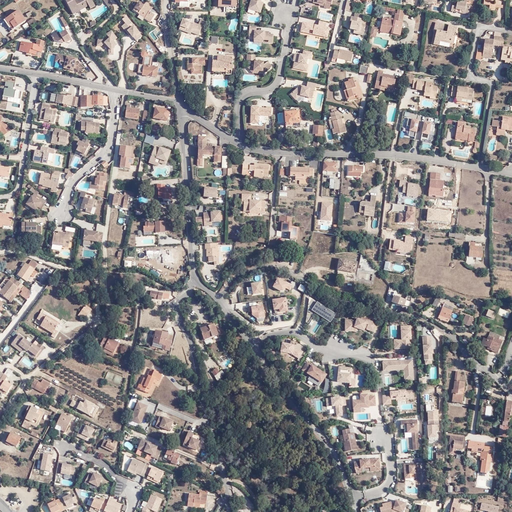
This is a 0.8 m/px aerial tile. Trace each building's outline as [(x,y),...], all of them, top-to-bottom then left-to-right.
[(74,9),(76,12),(88,5),(90,9),(95,5),(92,0),(63,0),(70,11),(74,9)] [(112,5),(108,0),(103,0),(108,8),(112,5)] [(217,0),(217,8),(225,9),(225,0),(217,0)] [(225,0),(225,9),(226,9),(227,7),(235,8),(235,0),(225,0)] [(249,0),(247,8),(255,10),(256,6),(260,8),(262,2),(259,1),(257,0),(249,0)] [(459,9),(468,11),(469,5),(465,4),(465,0),(458,0),(459,2),(455,1),(454,7),(450,6),(449,11),(458,13),(459,9)] [(494,6),(494,3),(490,3),(490,0),(482,0),(483,4),(489,5),(489,8),(493,9),(494,6)] [(150,13),(154,9),(148,3),(144,7),(139,4),(135,10),(140,12),(141,12),(148,17),(145,20),(151,24),(155,17),(150,13)] [(25,23),(17,12),(3,20),(6,25),(8,24),(10,27),(6,29),(8,33),(25,23)] [(118,23),(129,36),(131,34),(136,41),(143,36),(127,16),(118,23)] [(363,19),(362,18),(353,17),(351,16),(350,21),(351,21),(354,21),(353,25),(350,24),(350,28),(363,31),(365,23),(362,23),(363,19)] [(31,26),(37,21),(33,17),(28,22),(31,26)] [(400,22),(401,19),(394,17),(393,18),(388,17),(388,18),(383,17),(383,19),(381,19),(379,28),(379,31),(386,33),(386,31),(390,31),(390,33),(399,35),(401,22),(400,22)] [(204,21),(200,19),(197,25),(182,19),(178,28),(198,36),(204,21)] [(325,21),(318,20),(317,25),(314,24),(313,26),(309,25),(309,23),(301,22),(299,31),(307,33),(308,29),(312,30),(312,34),(322,36),(325,21)] [(436,31),(442,33),(444,25),(435,23),(433,31),(436,31)] [(255,31),(255,26),(249,26),(248,36),(254,36),(254,40),(263,41),(263,39),(268,40),(268,43),(272,43),(272,35),(268,35),(268,32),(261,32),(261,33),(260,33),(259,31),(255,31)] [(379,31),(379,28),(370,26),(368,37),(373,38),(374,38),(375,36),(376,31),(378,32),(379,31)] [(452,36),(455,36),(457,28),(448,26),(446,34),(442,33),(436,31),(433,45),(440,46),(441,42),(450,44),(452,36)] [(60,34),(52,39),(54,42),(63,44),(65,43),(67,44),(71,44),(72,43),(72,41),(65,31),(60,34)] [(113,53),(116,33),(106,31),(105,39),(98,38),(96,51),(113,53)] [(179,41),(192,46),(195,38),(182,33),(179,41)] [(498,41),(502,42),(503,36),(501,35),(501,37),(493,36),(493,40),(484,39),(482,53),(490,55),(492,44),(497,45),(498,41)] [(45,42),(37,41),(36,45),(22,42),(19,51),(35,55),(37,51),(42,52),(45,42)] [(511,48),(502,47),(500,59),(504,60),(509,61),(510,58),(511,58),(511,48)] [(311,51),(304,50),(302,55),(295,54),(293,62),(294,62),(293,68),(302,70),(303,64),(306,64),(307,58),(310,58),(311,51)] [(338,59),(344,60),(350,62),(353,53),(339,51),(339,52),(339,54),(334,53),(332,63),(337,64),(337,62),(338,59)] [(157,77),(158,67),(149,66),(150,56),(146,55),(145,53),(142,52),(141,54),(140,56),(141,57),(143,58),(142,64),(139,64),(138,72),(142,72),(142,75),(157,77)] [(74,62),(75,59),(56,54),(54,62),(58,63),(60,66),(63,67),(63,69),(72,71),(73,68),(75,69),(77,72),(82,68),(78,63),(74,62)] [(254,62),(255,55),(247,55),(246,62),(248,62),(248,68),(249,70),(256,71),(259,68),(262,73),(271,66),(267,61),(264,64),(261,64),(259,61),(257,62),(254,62)] [(201,65),(206,65),(206,58),(196,57),(196,58),(187,57),(186,69),(189,69),(189,73),(200,74),(201,65)] [(211,68),(221,68),(221,57),(212,57),(211,68)] [(225,68),(225,73),(225,75),(230,76),(232,58),(221,57),(221,68),(225,68)] [(368,66),(361,65),(359,73),(367,74),(368,66)] [(376,88),(382,90),(382,87),(387,89),(387,87),(395,89),(398,77),(384,74),(384,72),(380,71),(376,88)] [(406,74),(405,82),(413,84),(414,79),(414,75),(406,74)] [(355,97),(356,99),(361,98),(357,82),(354,82),(353,79),(347,81),(347,83),(344,84),(345,88),(346,91),(348,99),(355,97)] [(417,80),(417,84),(416,89),(421,91),(422,88),(425,89),(424,91),(424,96),(430,97),(431,95),(437,96),(438,86),(432,85),(432,83),(417,80)] [(15,88),(15,82),(5,81),(4,100),(8,101),(9,98),(19,99),(20,89),(15,88)] [(315,83),(307,81),(306,88),(299,87),(291,94),(296,100),(300,95),(311,97),(313,89),(314,89),(315,83)] [(472,90),(451,87),(450,96),(455,97),(454,101),(460,102),(461,99),(470,101),(472,90)] [(346,103),(356,99),(355,97),(348,99),(346,91),(343,92),(346,103)] [(73,105),(74,97),(65,94),(64,96),(58,95),(57,102),(73,105)] [(105,106),(105,99),(102,99),(101,97),(81,97),(81,109),(92,109),(92,106),(105,106)] [(51,111),(51,106),(44,105),(43,109),(46,110),(45,112),(42,112),(41,118),(45,119),(45,120),(51,122),(51,123),(55,124),(57,113),(51,111)] [(130,107),(126,106),(125,119),(138,121),(139,110),(130,109),(130,107)] [(259,115),(271,116),(271,107),(266,106),(266,107),(251,107),(251,120),(259,121),(259,115)] [(170,112),(155,108),(153,119),(168,123),(170,112)] [(292,124),(300,124),(298,109),(296,109),(296,112),(284,113),(285,127),(292,126),(292,124)] [(337,116),(336,113),(330,114),(331,118),(333,118),(334,121),(332,122),(333,129),(332,130),(333,134),(337,134),(338,135),(345,133),(344,124),(342,124),(341,119),(340,120),(339,116),(337,116)] [(0,132),(3,131),(6,136),(11,133),(4,124),(2,123),(3,118),(0,117),(0,132)] [(495,131),(503,133),(504,131),(510,132),(511,124),(511,119),(501,117),(500,123),(492,121),(491,127),(496,127),(495,131)] [(419,122),(412,121),(409,134),(416,135),(419,122)] [(425,123),(422,135),(429,136),(432,124),(425,123)] [(467,138),(466,141),(472,142),(473,131),(468,130),(469,128),(463,127),(464,124),(456,123),(454,137),(464,138),(465,137),(467,138)] [(95,125),(82,125),(82,132),(87,132),(87,134),(100,134),(100,125),(95,125)] [(313,134),(323,135),(324,126),(313,126),(313,134)] [(63,130),(56,129),(54,134),(53,134),(53,137),(54,138),(53,140),(53,139),(52,144),(59,145),(60,143),(67,144),(69,137),(62,135),(63,130)] [(147,135),(144,142),(153,145),(155,137),(147,135)] [(196,159),(201,159),(201,156),(213,157),(213,163),(219,164),(219,149),(205,148),(205,139),(197,138),(196,159)] [(88,147),(90,144),(84,140),(82,143),(80,142),(78,146),(80,148),(77,152),(81,154),(87,157),(89,153),(87,152),(90,148),(88,147)] [(158,150),(159,148),(154,146),(148,163),(154,165),(156,160),(165,164),(169,155),(164,152),(158,150)] [(48,150),(42,148),(41,151),(44,152),(44,154),(41,156),(39,155),(39,152),(35,151),(33,160),(43,162),(42,163),(47,165),(50,155),(47,154),(48,150)] [(128,163),(130,152),(120,150),(118,160),(121,160),(119,172),(127,173),(129,168),(131,169),(132,164),(128,163)] [(110,167),(105,163),(101,167),(105,171),(110,167)] [(336,173),(337,164),(323,163),(322,175),(332,176),(332,173),(336,173)] [(257,176),(256,178),(262,178),(262,176),(267,176),(267,165),(256,165),(256,167),(252,167),(241,167),(241,177),(244,177),(245,172),(253,172),(253,176),(257,176)] [(0,177),(8,179),(9,170),(0,168),(0,177)] [(362,168),(348,168),(347,179),(360,179),(360,175),(362,175),(362,168)] [(303,176),(309,176),(312,176),(312,170),(285,169),(285,176),(289,176),(289,177),(294,178),(294,179),(303,179),(303,178),(303,176)] [(436,192),(443,192),(444,181),(439,181),(440,175),(431,173),(428,194),(435,195),(436,192)] [(95,185),(93,185),(90,185),(90,191),(104,193),(107,175),(100,174),(99,178),(97,178),(97,181),(95,180),(95,185)] [(52,188),(58,189),(60,178),(52,177),(41,175),(39,185),(42,186),(42,188),(52,190),(52,188)] [(329,189),(338,190),(340,180),(330,180),(329,189)] [(413,193),(413,196),(418,196),(419,185),(404,183),(404,180),(400,180),(399,186),(403,187),(403,191),(407,192),(413,193)] [(171,202),(171,196),(168,196),(168,193),(168,190),(163,190),(163,186),(156,186),(156,190),(157,190),(157,199),(163,199),(162,202),(171,202)] [(36,197),(39,192),(33,188),(30,193),(33,195),(36,197)] [(217,189),(205,188),(204,196),(216,198),(217,189)] [(128,197),(133,198),(134,192),(124,191),(123,196),(119,195),(113,194),(111,205),(116,206),(116,205),(122,206),(121,208),(126,209),(128,197)] [(85,200),(86,195),(81,193),(79,201),(83,202),(81,210),(86,212),(85,214),(90,216),(92,210),(94,210),(95,203),(85,200)] [(37,203),(40,199),(36,197),(33,195),(25,206),(34,212),(37,208),(39,204),(37,203)] [(248,209),(248,212),(248,214),(264,214),(264,202),(249,202),(249,196),(241,196),(240,205),(243,205),(243,208),(248,209)] [(370,204),(366,203),(363,202),(361,204),(359,212),(369,214),(369,216),(373,217),(376,197),(371,196),(371,201),(370,204)] [(45,203),(40,199),(37,203),(39,204),(37,208),(40,210),(45,203)] [(406,220),(415,221),(415,212),(408,210),(407,212),(406,220)] [(221,211),(204,211),(204,226),(213,226),(213,222),(222,221),(221,211)] [(407,212),(400,212),(398,221),(406,222),(406,220),(407,212)] [(0,225),(2,226),(10,227),(12,214),(9,213),(8,216),(0,214),(0,225)] [(291,218),(282,217),(282,222),(281,231),(290,233),(289,240),(296,240),(297,228),(290,228),(291,218)] [(164,235),(162,224),(148,226),(149,230),(142,231),(143,237),(155,235),(155,237),(164,235)] [(96,235),(104,236),(105,227),(98,225),(96,235)] [(35,235),(35,238),(39,238),(39,229),(35,229),(35,226),(20,226),(20,234),(35,235)] [(69,239),(71,239),(72,235),(66,234),(65,233),(64,235),(64,238),(56,236),(52,236),(51,247),(61,248),(67,249),(68,243),(69,239)] [(92,244),(103,245),(104,236),(96,235),(85,234),(84,243),(92,244)] [(411,252),(413,237),(405,237),(405,242),(398,242),(399,240),(390,240),(389,249),(397,250),(397,252),(405,253),(406,252),(411,252)] [(214,249),(214,243),(204,244),(204,249),(206,250),(206,263),(213,263),(213,266),(218,266),(217,249),(214,249)] [(483,259),(484,249),(474,248),(474,244),(470,244),(470,247),(471,247),(470,256),(476,257),(476,258),(483,259)] [(173,263),(171,255),(168,256),(167,252),(152,255),(152,259),(154,259),(155,262),(162,260),(163,264),(173,263)] [(25,282),(30,277),(33,271),(37,266),(32,261),(27,265),(24,262),(20,266),(23,269),(17,276),(25,282)] [(356,264),(339,261),(336,276),(353,279),(356,264)] [(273,287),(284,292),(289,282),(278,277),(273,287)] [(21,291),(23,287),(16,282),(14,285),(9,281),(0,292),(0,294),(7,300),(11,295),(17,288),(20,290),(21,291)] [(262,295),(261,281),(251,282),(252,295),(262,295)] [(304,292),(307,287),(301,284),(298,289),(304,292)] [(17,294),(28,301),(29,299),(29,291),(23,287),(21,291),(20,290),(17,294)] [(14,297),(17,294),(20,290),(17,288),(11,295),(14,297)] [(168,300),(169,296),(150,293),(149,299),(154,300),(154,297),(157,298),(157,301),(161,302),(162,299),(168,300)] [(403,307),(405,301),(393,297),(391,303),(396,306),(403,307)] [(288,315),(286,300),(272,301),(274,313),(272,313),(272,317),(288,315)] [(264,305),(248,306),(249,312),(252,312),(253,318),(265,317),(264,305)] [(90,312),(84,308),(78,316),(82,318),(83,317),(86,319),(90,312)] [(439,318),(448,322),(453,312),(442,308),(439,318)] [(55,330),(59,323),(46,316),(40,326),(52,333),(51,336),(54,338),(58,332),(55,330)] [(472,319),(464,316),(461,323),(469,326),(472,319)] [(346,318),(344,331),(357,333),(358,329),(375,331),(377,321),(369,320),(369,319),(358,317),(357,320),(346,318)] [(218,335),(213,324),(199,329),(203,340),(218,335)] [(398,336),(397,325),(390,325),(391,337),(398,336)] [(394,349),(412,349),(412,325),(401,325),(401,339),(394,339),(394,349)] [(499,337),(489,332),(487,337),(497,341),(498,340),(499,337)] [(40,350),(36,347),(33,344),(32,345),(18,335),(12,343),(16,347),(17,345),(22,349),(27,352),(27,351),(35,357),(40,350)] [(155,335),(154,344),(152,353),(170,355),(171,343),(168,342),(168,338),(168,337),(155,335)] [(433,360),(431,336),(423,337),(425,361),(426,361),(432,360),(433,360)] [(486,340),(483,338),(480,345),(486,348),(486,349),(496,354),(498,349),(495,347),(497,341),(487,337),(486,340)] [(104,348),(113,352),(117,342),(107,338),(107,340),(102,338),(97,350),(102,352),(104,348)] [(282,342),(280,353),(303,358),(304,356),(302,356),(304,347),(282,342)] [(16,347),(12,343),(10,345),(19,352),(22,349),(17,345),(16,347)] [(38,344),(36,347),(40,350),(35,357),(37,358),(44,349),(38,344)] [(23,362),(32,366),(34,361),(25,358),(23,362)] [(404,370),(404,380),(414,380),(413,359),(383,361),(383,371),(404,370)] [(320,386),(328,373),(307,360),(301,370),(311,375),(308,379),(320,386)] [(251,370),(248,364),(243,367),(246,373),(251,370)] [(340,366),(337,382),(355,384),(356,379),(352,378),(354,367),(340,366)] [(438,368),(430,368),(431,380),(439,379),(438,368)] [(146,389),(150,391),(152,384),(154,385),(156,380),(158,381),(160,379),(162,376),(157,374),(156,373),(149,370),(145,381),(143,380),(140,387),(138,386),(137,390),(145,393),(146,389)] [(119,384),(122,377),(108,372),(105,379),(119,384)] [(221,376),(218,372),(213,376),(215,380),(221,376)] [(462,396),(464,382),(459,382),(461,373),(456,372),(454,390),(453,390),(452,395),(453,395),(453,399),(463,400),(464,396),(462,396)] [(7,377),(4,375),(0,379),(0,390),(2,392),(6,394),(11,387),(4,382),(7,377)] [(47,388),(40,384),(35,381),(32,387),(43,394),(47,388)] [(413,398),(412,389),(390,391),(390,394),(382,394),(383,403),(391,403),(391,398),(396,398),(396,397),(400,397),(400,399),(413,398)] [(375,404),(375,395),(368,395),(368,393),(360,394),(360,400),(353,400),(354,411),(361,411),(361,407),(369,407),(369,405),(375,404)] [(346,404),(345,395),(325,398),(326,406),(335,405),(336,415),(342,414),(341,405),(346,404)] [(70,405),(95,417),(100,406),(82,397),(80,403),(73,399),(70,405)] [(509,422),(510,416),(511,404),(511,401),(507,401),(507,402),(505,414),(505,415),(504,415),(503,421),(509,422)] [(147,408),(138,404),(130,422),(140,425),(147,408)] [(36,414),(38,410),(29,405),(24,416),(26,417),(24,421),(31,424),(32,423),(37,426),(42,417),(36,414)] [(427,420),(438,419),(438,412),(434,412),(434,410),(432,410),(432,406),(427,406),(427,420)] [(70,418),(60,413),(55,423),(60,426),(59,429),(63,431),(70,418)] [(419,443),(417,418),(400,420),(401,424),(401,428),(404,427),(404,432),(412,432),(413,444),(419,443)] [(172,423),(167,421),(166,422),(158,419),(154,428),(159,430),(159,428),(168,432),(172,423)] [(438,429),(438,419),(427,420),(428,430),(438,429)] [(83,434),(88,438),(92,430),(82,424),(76,435),(81,438),(83,434)] [(357,448),(354,432),(350,432),(349,428),(342,429),(345,441),(344,442),(345,451),(357,448)] [(20,437),(10,431),(5,440),(15,445),(20,437)] [(192,436),(187,433),(181,447),(195,452),(199,444),(191,440),(192,436)] [(457,448),(463,449),(465,437),(451,435),(449,452),(456,453),(457,448)] [(99,446),(103,448),(104,446),(109,448),(107,451),(111,453),(115,447),(113,445),(115,442),(107,438),(105,441),(103,440),(99,446)] [(489,451),(490,446),(484,445),(485,442),(469,440),(468,447),(472,447),(472,450),(481,451),(483,451),(482,459),(481,471),(486,472),(487,469),(489,470),(490,461),(491,461),(492,455),(491,455),(492,451),(489,451)] [(141,451),(140,453),(149,457),(148,458),(155,461),(158,454),(153,452),(154,449),(148,447),(149,446),(140,442),(137,448),(140,450),(139,450),(141,451)] [(173,455),(173,452),(167,450),(165,453),(164,455),(168,457),(166,460),(168,461),(167,461),(170,462),(170,464),(175,466),(178,457),(173,455)] [(380,467),(379,457),(360,459),(360,460),(354,461),(354,467),(356,472),(361,472),(361,467),(370,466),(370,469),(380,467)] [(133,474),(143,477),(144,475),(146,470),(147,468),(130,460),(126,471),(133,474)] [(56,462),(54,474),(68,476),(68,475),(69,467),(69,466),(64,465),(61,465),(61,463),(56,462)] [(420,462),(404,464),(405,479),(416,478),(417,480),(422,480),(420,462)] [(148,471),(146,476),(145,479),(148,481),(149,479),(157,482),(161,474),(150,469),(148,471)] [(101,479),(96,477),(93,475),(92,474),(91,475),(87,473),(82,483),(86,485),(88,482),(96,487),(101,479)] [(192,504),(203,506),(205,495),(197,494),(197,496),(187,494),(185,506),(191,508),(192,504)] [(58,500),(63,511),(67,510),(65,507),(69,506),(73,504),(70,496),(62,499),(62,498),(58,500)] [(142,507),(140,511),(142,511),(147,511),(148,511),(151,511),(155,511),(160,501),(149,496),(145,508),(142,507)] [(96,511),(98,511),(99,509),(100,507),(104,509),(107,501),(103,499),(102,500),(99,499),(98,501),(93,499),(90,507),(94,509),(93,510),(96,511)] [(403,511),(406,502),(397,499),(395,502),(391,501),(382,503),(383,506),(380,507),(381,511),(389,511),(390,511),(393,511),(395,511),(397,511),(398,511),(399,510),(403,511)] [(58,511),(61,511),(63,511),(58,500),(47,505),(50,511),(55,511),(58,511)] [(104,510),(108,511),(117,511),(120,506),(108,501),(107,501),(104,509),(104,510)] [(468,511),(469,511),(459,509),(460,505),(453,503),(450,511),(468,511)] [(491,511),(492,511),(498,511),(500,507),(482,503),(481,509),(489,511),(488,511),(491,511)]
